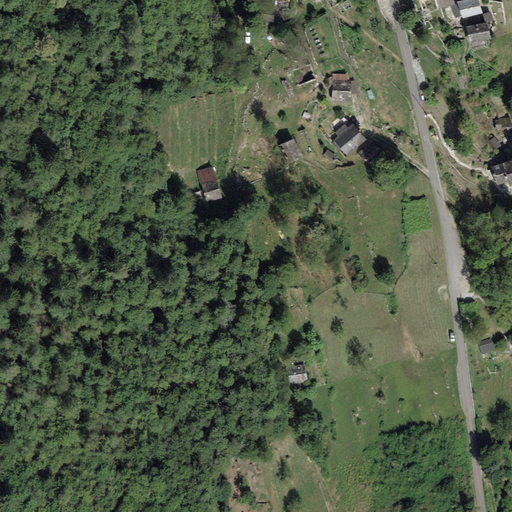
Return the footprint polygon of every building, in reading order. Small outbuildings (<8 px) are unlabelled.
[(477,0),(463,0),(458,2),(463,19),(482,12),(477,0)] [(275,9),(261,8),(260,21),(274,23),(275,9)] [(487,21),(466,26),(470,43),(491,38),(487,21)] [(351,80),(331,81),(332,101),(351,100),(351,80)] [(367,138),(354,123),(333,142),(346,157),(367,138)] [(294,137),(280,144),(286,157),(300,150),(294,137)] [(511,146),(511,158),(490,167),(498,189),(511,184),(511,143),(511,144),(511,146)] [(213,166),(196,171),(205,203),(222,198),(213,166)] [(491,337),(477,342),(481,354),(495,349),(491,337)] [(300,355),(283,358),(285,367),(302,364),(300,355)] [(304,364),(285,368),(289,385),(307,381),(304,364)]
